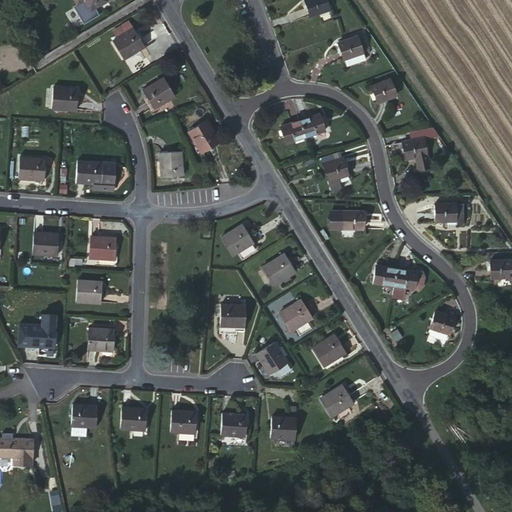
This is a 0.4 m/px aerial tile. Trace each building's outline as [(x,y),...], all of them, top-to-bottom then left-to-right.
[(95,8),(107,1),(106,0),(73,0),(76,4),(73,6),(83,24),(99,15),(95,8)] [(326,0),(304,0),(309,16),(330,9),(326,0)] [(119,36),(112,41),(124,60),(145,47),(133,28),(127,32),(128,33),(120,38),(119,36)] [(358,36),(337,44),(343,59),(363,52),(358,36)] [(164,56),(156,43),(147,48),(155,62),(164,56)] [(364,54),(345,61),(347,67),(367,60),(364,54)] [(148,86),(142,90),(153,109),(174,95),(163,78),(157,82),(158,83),(149,88),(148,86)] [(390,79),(371,88),(377,103),(397,95),(390,79)] [(61,87),(53,87),(52,109),(76,110),(77,89),(69,88),(69,90),(61,89),(61,87)] [(320,114),(300,121),(305,137),(325,130),(320,114)] [(207,121),(188,132),(201,153),(219,141),(215,134),(214,134),(209,127),(211,127),(207,121)] [(305,137),(300,121),(280,127),(285,143),(305,137)] [(437,136),(432,128),(409,132),(411,141),(402,143),(406,159),(416,157),(419,169),(430,167),(424,138),(437,136)] [(181,151),(160,153),(161,177),(183,175),(182,167),(181,167),(180,159),(181,160),(181,151)] [(28,157),(20,156),(18,183),(45,185),(47,168),(44,167),(44,158),(36,157),(36,159),(28,158),(28,157)] [(323,166),(328,181),(337,178),(349,174),(343,159),(323,166)] [(85,161),(78,160),(75,182),(93,183),(100,184),(101,169),(102,162),(93,161),(93,162),(85,162),(85,161)] [(114,170),(115,163),(102,162),(101,169),(114,170)] [(108,187),(113,187),(114,170),(101,169),(100,184),(93,183),(92,189),(108,190),(108,187)] [(337,178),(328,181),(331,192),(340,189),(337,178)] [(456,220),(456,204),(434,205),(434,221),(456,220)] [(363,211),(342,212),(342,228),(363,228),(363,211)] [(342,228),(342,212),(330,212),(330,228),(342,228)] [(228,233),(221,237),(232,256),(253,242),(241,225),(235,228),(235,229),(229,233),(228,233)] [(42,233),(34,232),(32,253),(56,255),(58,234),(50,234),(42,234),(42,233)] [(99,237),(91,236),(90,258),(114,259),(115,238),(107,237),(107,238),(99,238),(99,237)] [(269,262),(262,267),(273,285),(294,271),(283,254),(277,258),(277,259),(270,263),(269,262)] [(510,260),(489,261),(490,278),(510,277),(511,283),(511,265),(511,266),(510,260)] [(372,282),(393,286),(396,268),(375,265),(372,282)] [(396,268),(393,286),(392,295),(403,297),(405,288),(419,290),(422,286),(423,277),(421,272),(396,268)] [(85,280),(77,280),(76,301),(100,303),(101,281),(94,281),(94,282),(85,281),(85,280)] [(286,309),(279,313),(290,331),(311,318),(300,300),(294,304),(294,305),(287,309),(286,309)] [(229,304),(221,305),(221,326),(243,326),(243,305),(237,305),(237,306),(229,306),(229,304)] [(429,335),(445,341),(448,334),(450,334),(455,318),(434,311),(429,327),(431,328),(429,335)] [(31,324),(30,332),(29,345),(53,347),(55,326),(46,325),(46,326),(38,326),(39,324),(31,324)] [(98,328),(89,327),(87,349),(113,351),(114,329),(106,329),(106,330),(98,329),(98,328)] [(29,345),(30,332),(19,331),(18,344),(29,345)] [(319,343),(312,347),(323,365),(344,352),(333,335),(326,339),(327,340),(319,344),(319,343)] [(274,342),(255,354),(269,374),(287,362),(283,355),(282,356),(277,350),(279,349),(274,342)] [(327,393),(320,398),(332,416),(352,403),(341,385),(335,389),(335,390),(328,394),(327,393)] [(72,404),(71,425),(86,426),(95,426),(97,406),(89,405),(89,406),(80,406),(80,405),(72,404)] [(280,417),(271,416),(270,437),(294,439),(296,406),(289,405),(288,418),(280,418),(280,417)] [(130,407),(122,407),(120,428),(145,430),(146,409),(138,408),(138,410),(130,409),(130,407)] [(179,411),(171,410),(170,431),(194,432),(195,412),(188,411),(188,413),(179,412),(179,411)] [(231,414),(222,413),(221,434),(245,436),(246,414),(239,414),(239,415),(231,415),(231,414)] [(86,426),(71,425),(70,435),(85,436),(86,426)] [(0,455),(10,456),(10,455),(15,455),(14,456),(14,463),(32,464),(32,440),(0,438),(0,455)] [(58,492),(51,493),(53,505),(60,504),(58,492)]
